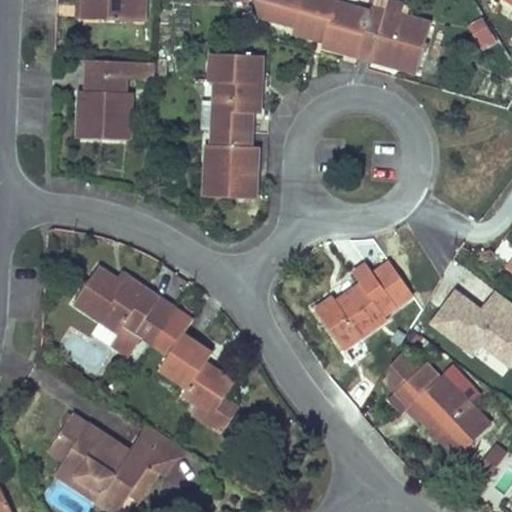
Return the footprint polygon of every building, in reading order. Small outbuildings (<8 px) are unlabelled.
[(135,0),(86,0),(86,19),(135,21),(135,0)] [(278,0),(257,0),(261,17),(273,20),(278,0)] [(278,0),(273,20),(294,26),(294,33),(326,42),(325,48),(360,58),(362,51),(373,13),(338,3),(338,0),(278,0)] [(407,8),(392,4),(390,13),(405,17),(407,8)] [(387,17),(373,13),(362,51),(375,54),(373,62),(417,74),(431,25),(405,17),(390,13),(388,12),(387,17)] [(265,57),(213,55),(213,84),(217,85),(216,103),(215,132),(255,134),(256,114),(263,114),(265,57)] [(147,67),(89,64),(88,78),(128,80),(146,81),(147,67)] [(128,80),(88,78),(88,92),(82,92),(79,140),(131,141),(133,95),(127,94),(128,80)] [(205,102),(204,132),(215,132),(216,103),(205,102)] [(255,134),(215,132),(215,147),(209,147),(207,199),(259,201),(261,148),(255,147),(255,134)] [(411,296),(389,265),(373,276),(366,265),(353,274),(361,286),(336,304),(334,297),(315,310),(343,349),(386,320),(383,314),(411,296)] [(124,285),(98,268),(75,303),(119,333),(123,326),(135,335),(137,333),(143,337),(153,343),(176,309),(129,278),(124,285)] [(506,376),(511,367),(511,306),(493,293),(484,306),(455,286),(430,323),(506,376)] [(176,309),(153,343),(169,354),(159,369),(188,388),(184,394),(214,415),(225,399),(236,383),(206,363),(211,354),(182,334),(192,320),(176,309)] [(135,335),(123,326),(119,333),(111,345),(128,357),(143,337),(137,333),(135,335)] [(397,387),(419,366),(400,347),(380,379),(393,390),(397,387)] [(438,375),(425,360),(419,366),(397,387),(410,401),(408,404),(456,454),(490,422),(441,373),(438,375)] [(240,410),(225,399),(214,415),(184,394),(178,405),(222,434),(240,410)] [(131,450),(74,413),(52,448),(66,457),(62,463),(104,491),(99,499),(101,501),(142,436),(141,435),(131,450)] [(142,436),(177,458),(194,451),(151,422),(142,436)] [(142,436),(101,501),(119,511),(131,494),(140,500),(158,471),(165,476),(177,458),(142,436)] [(506,450),(495,442),(475,472),(484,479),(506,450)] [(104,491),(62,463),(56,471),(99,499),(104,491)] [(0,511),(13,511),(0,486),(0,511)]
